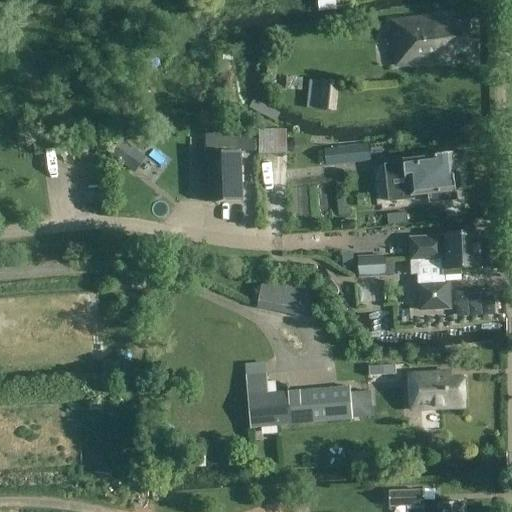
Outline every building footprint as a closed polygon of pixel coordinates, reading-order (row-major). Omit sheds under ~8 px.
[(469,46),(467,25),(447,27),(446,17),(391,22),(395,66),(451,61),(450,48),(469,46)] [(285,90),(301,92),(302,79),(286,77),(285,90)] [(322,82),(311,81),(308,94),(307,108),(319,111),(332,113),(334,113),(337,83),(324,82),(322,82)] [(286,130),(258,130),(258,156),(287,155),(286,130)] [(337,135),(337,143),(338,165),(371,162),(369,144),(362,144),(361,133),(337,135)] [(129,150),(114,159),(120,170),(136,161),(129,150)] [(204,152),(205,192),(205,203),(242,201),(241,151),(204,152)] [(149,152),(140,161),(148,168),(138,179),(146,186),(164,165),(149,152)] [(325,152),(317,153),(318,165),(326,165),(325,152)] [(458,174),(453,172),(451,154),(433,156),(433,159),(403,162),(403,163),(384,165),(389,202),(414,200),(414,197),(437,194),(438,205),(458,203),(457,192),(459,189),(461,189),(459,174),(458,174)] [(344,199),(335,200),(337,217),(349,216),(348,209),(345,209),(344,199)] [(406,224),(405,213),(386,215),(387,226),(406,224)] [(354,229),(354,221),(340,222),(340,231),(354,229)] [(444,297),(443,277),(460,275),(460,270),(479,268),(477,233),(444,235),(444,236),(440,236),(440,239),(410,240),(411,261),(417,260),(420,311),(445,309),(444,297)] [(400,257),(400,245),(383,245),(384,255),(384,257),(400,257)] [(358,278),(385,277),(384,255),(357,257),(358,278)] [(300,290),(260,282),(257,302),(296,310),(300,290)] [(128,377),(128,362),(112,362),(101,362),(101,378),(128,377)] [(156,367),(158,391),(174,389),(172,365),(156,367)] [(395,375),(394,366),(368,368),(369,377),(395,375)] [(464,408),(463,378),(448,379),(447,373),(408,375),(410,411),(464,408)] [(336,389),(279,394),(276,394),(267,395),(266,384),(246,385),(247,397),(250,429),(352,420),(351,418),(349,394),(349,392),(349,387),(348,388),(336,389)] [(426,435),(426,446),(435,446),(435,436),(426,435)] [(438,511),(423,511),(423,491),(389,492),(389,508),(406,508),(406,511),(463,511),(463,503),(438,504),(438,511)]
